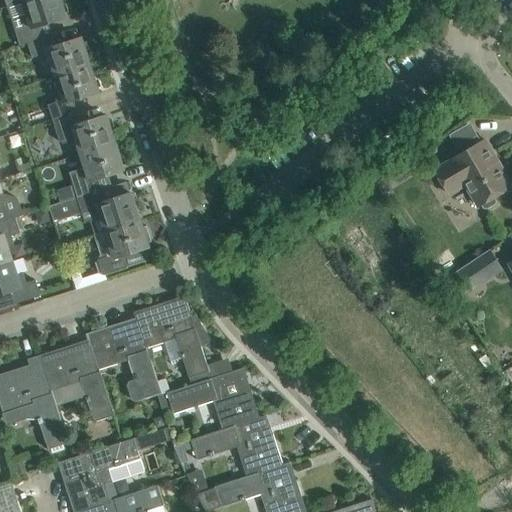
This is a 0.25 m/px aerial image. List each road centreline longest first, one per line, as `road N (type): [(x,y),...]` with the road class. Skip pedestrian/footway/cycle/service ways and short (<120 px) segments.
road 1 (residential): [(424,511),(218,296),(196,260)]
road 2 (residential): [(196,260),(104,0)]
road 3 (residential): [(0,327),(196,260)]
